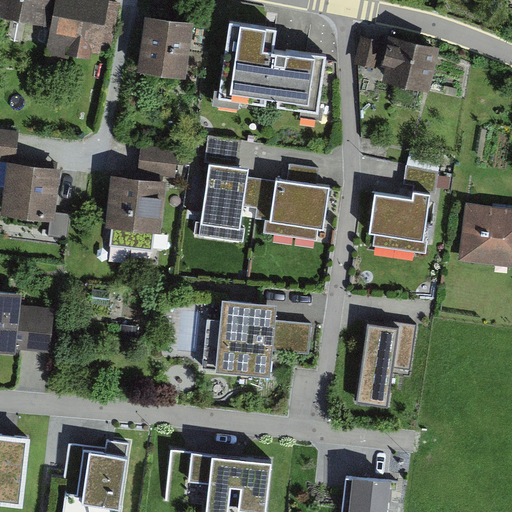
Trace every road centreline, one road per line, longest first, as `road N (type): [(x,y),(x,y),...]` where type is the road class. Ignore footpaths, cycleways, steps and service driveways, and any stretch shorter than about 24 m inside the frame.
road 1 (residential): [(415,441),(0,403)]
road 2 (residential): [(327,0),(424,20),(511,50)]
